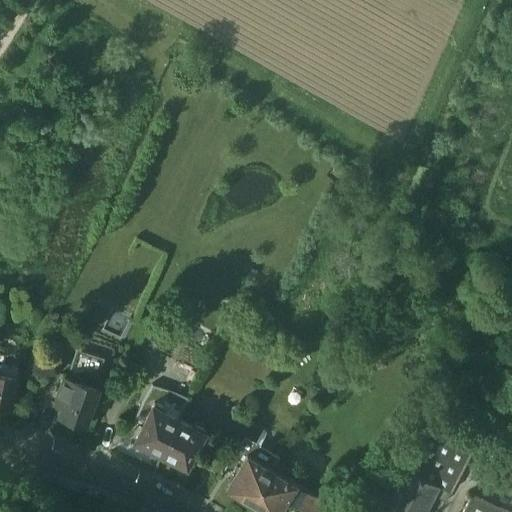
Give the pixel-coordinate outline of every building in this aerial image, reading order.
[(97,307),(90,321),(101,326),(107,312),(97,307)] [(138,321),(130,337),(141,342),(149,326),(138,321)] [(488,347),(494,347),(498,342),(495,336),(488,336),(485,342),(488,347)] [(64,374),(54,403),(60,405),(57,414),(71,419),(72,423),(75,426),(80,426),(83,423),(86,424),(99,386),(96,384),(104,357),(85,351),(74,358),(68,375),(64,374)] [(174,376),(190,382),(197,367),(181,360),(174,376)] [(0,411),(3,412),(6,410),(9,407),(11,408),(17,365),(0,362),(0,411)] [(160,455),(179,417),(177,416),(186,397),(149,384),(130,425),(139,429),(133,441),(160,455)] [(394,477),(375,511),(425,511),(435,494),(446,499),(477,439),(429,415),(402,466),(400,465),(394,477)] [(179,417),(160,455),(163,456),(164,459),(171,462),(173,461),(188,469),(207,431),(179,417)] [(250,503),(271,468),(247,454),(226,489),(237,495),(240,501),(243,503),(250,503)] [(271,468),(250,503),(251,504),(254,509),(258,511),(264,511),(265,511),(277,511),(285,499),(306,511),(314,511),(322,498),(295,482),(271,468)] [(509,511),(471,493),(462,511),(509,511)]
